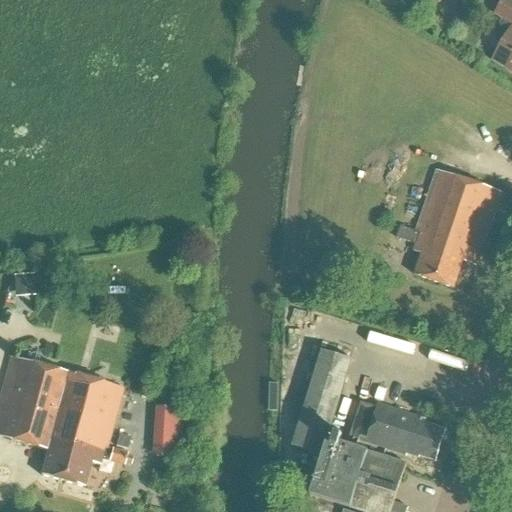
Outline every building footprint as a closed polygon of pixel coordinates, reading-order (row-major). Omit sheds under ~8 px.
[(506,0),(497,15),(504,19),(501,24),(504,32),(510,35),(495,59),(511,69),(511,0),(506,0)] [(410,253),(421,256),(414,278),(454,291),(463,264),(476,268),(500,194),(436,173),(417,233),(400,228),(396,240),(413,245),(410,253)] [(13,277),(15,299),(35,297),(33,276),(13,277)] [(327,440),(333,420),(351,361),(320,352),(291,447),(322,456),(310,496),(363,511),(406,511),(408,508),(394,503),(406,464),(327,440)] [(108,445),(123,393),(14,362),(0,409),(0,439),(48,453),(42,476),(85,489),(92,465),(100,467),(101,460),(125,467),(126,464),(132,466),(134,460),(128,458),(129,451),(108,445)] [(378,405),(377,408),(360,403),(349,439),(360,442),(360,439),(366,441),(365,444),(403,455),(404,452),(418,457),(418,455),(434,460),(444,431),(419,423),(421,418),(378,405)] [(181,409),(159,408),(157,456),(179,457),(181,409)]
